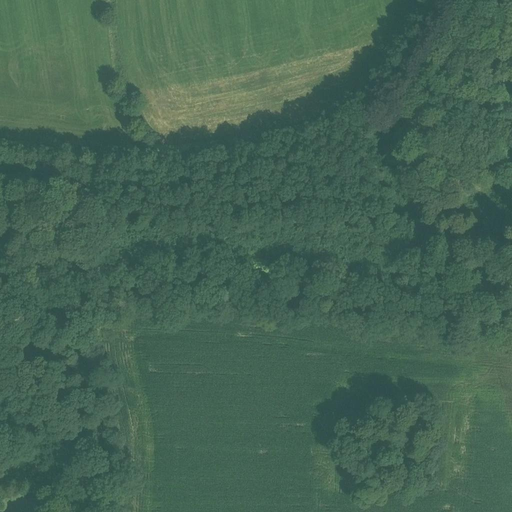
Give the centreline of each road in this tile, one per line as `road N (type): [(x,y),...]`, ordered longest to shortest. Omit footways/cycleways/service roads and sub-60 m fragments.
road 1 (unclassified): [(0,158),(183,168),(285,148),(354,118),(381,96),(442,0)]
road 2 (track): [(511,284),(511,164)]
